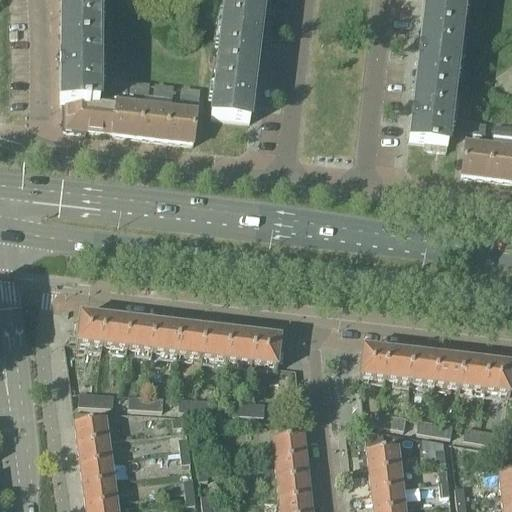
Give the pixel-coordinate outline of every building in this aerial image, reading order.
[(97,0),(59,0),(59,45),(98,45),(97,0)] [(224,0),(224,5),(262,9),(263,0),(224,0)] [(461,27),(464,0),(424,0),(424,2),(425,2),(423,22),(461,27)] [(262,9),(224,5),(216,68),(254,73),(257,47),(260,47),(261,36),(259,35),(262,9)] [(453,88),(461,27),(423,22),(419,54),(418,53),(416,65),(418,65),(415,84),(453,88)] [(98,45),(59,45),(59,109),(61,109),(88,108),(97,107),(98,45)] [(254,73),(216,68),(210,122),(248,127),(250,110),(252,110),(253,99),(251,99),(254,73)] [(127,85),(110,83),(109,94),(126,97),(127,85)] [(446,150),(453,88),(415,84),(411,117),(410,117),(409,128),(410,128),(408,145),(424,147),(423,154),(444,156),(445,150),(446,150)] [(149,88),(130,85),(128,97),(147,99),(149,88)] [(173,91),(153,88),(152,100),(171,102),(173,91)] [(198,94),(180,92),(179,103),(197,105),(198,94)] [(112,138),(116,107),(114,107),(107,106),(107,109),(97,107),(88,108),(84,135),(112,138)] [(138,143),(142,110),(116,107),(112,138),(112,139),(138,143)] [(84,135),(88,108),(61,109),(61,132),(64,135),(84,138),(84,135)] [(165,146),(169,113),(142,110),(138,143),(165,146)] [(196,117),(169,113),(165,146),(192,150),(196,117)] [(484,139),(486,128),(468,126),(467,137),(484,139)] [(511,133),(511,131),(492,129),(491,139),(511,142),(511,133)] [(487,183),(491,151),(464,147),(460,180),(487,183)] [(511,153),(491,151),(487,183),(511,186),(511,153)] [(99,353),(103,321),(78,318),(74,350),(99,353)] [(103,321),(99,353),(124,356),(128,324),(103,321)] [(153,327),(128,324),(124,356),(149,359),(153,327)] [(153,327),(149,359),(175,362),(178,330),(153,327)] [(178,330),(175,362),(200,365),(204,333),(178,330)] [(204,333),(200,365),(225,368),(229,336),(204,333)] [(254,340),(229,336),(225,368),(250,371),(254,340)] [(279,343),(254,340),(250,371),(275,374),(279,343)] [(382,386),(386,355),(360,352),(357,383),(382,386)] [(411,358),(386,355),(382,386),(407,389),(411,358)] [(436,361),(411,358),(407,389),(425,391),(433,392),(436,361)] [(462,364),(436,361),(433,392),(458,395),(462,364)] [(462,364),(458,395),(483,398),(487,367),(462,364)] [(511,371),(511,370),(487,367),(483,398),(508,401),(511,371)] [(424,400),(425,391),(407,389),(408,399),(424,400)] [(94,412),(94,399),(77,398),(77,411),(94,412)] [(111,413),(112,400),(94,399),(94,412),(111,413)] [(144,415),(145,401),(127,400),(126,414),(144,415)] [(161,416),(162,403),(145,401),(144,415),(161,416)] [(194,418),(195,404),(178,403),(177,417),(194,418)] [(211,419),(212,405),(195,404),(194,418),(211,419)] [(245,420),(246,408),(229,407),(228,419),(245,420)] [(262,421),(263,409),(246,408),(245,420),(262,421)] [(385,432),(388,419),(371,416),(369,429),(385,432)] [(402,435),(404,422),(388,419),(385,432),(402,435)] [(184,421),(171,423),(170,423),(171,433),(185,431),(184,421)] [(75,448),(107,444),(104,423),(73,427),(75,448)] [(432,441),(434,427),(417,424),(415,438),(432,441)] [(449,444),(451,430),(452,430),(434,427),(432,441),(449,444)] [(479,448),(481,436),(464,433),(462,445),(479,448)] [(498,439),(481,436),(479,448),(495,451),(498,439)] [(273,464),(304,460),(302,440),(270,444),(273,464)] [(378,441),(366,442),(367,454),(379,453),(378,441)] [(186,442),(177,443),(178,458),(188,457),(186,442)] [(109,465),(107,444),(75,448),(78,469),(109,465)] [(367,475),(398,472),(396,452),(365,455),(367,475)] [(443,454),(442,454),(433,455),(435,469),(445,468),(443,454)] [(189,469),(188,457),(178,458),(180,470),(189,468),(189,469)] [(203,459),(195,460),(196,473),(205,472),(203,459)] [(306,481),(304,460),(273,464),(275,484),(306,481)] [(112,487),(109,465),(78,469),(81,491),(112,487)] [(206,485),(205,472),(196,473),(197,486),(206,485)] [(398,472),(367,475),(369,496),(400,492),(398,472)] [(445,475),(436,476),(437,489),(447,488),(445,475)] [(500,500),(511,498),(511,477),(497,479),(500,500)] [(306,481),(275,484),(277,505),(309,501),(306,481)] [(192,497),(191,484),(172,486),(173,499),(183,498),(192,497)] [(112,487),(81,491),(84,511),(115,508),(112,487)] [(448,501),(447,488),(437,489),(439,502),(448,501)] [(402,511),(400,492),(369,496),(371,511),(402,511)] [(462,492),(453,493),(455,506),(464,505),(462,492)] [(194,510),(192,497),(183,498),(184,511),(194,510)] [(511,511),(511,498),(500,500),(501,511),(511,511)] [(209,511),(208,500),(200,501),(199,501),(199,511),(209,511)] [(309,511),(309,501),(277,505),(277,511),(309,511)]
